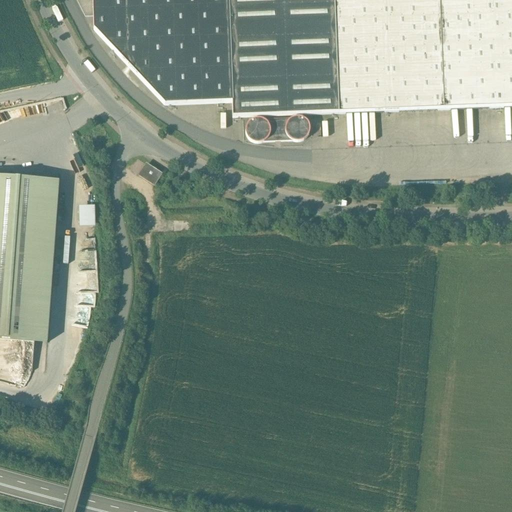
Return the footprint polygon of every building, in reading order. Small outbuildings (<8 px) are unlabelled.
[(511,0),(92,0),(92,32),(165,106),(232,104),(233,118),(511,108),(511,0)] [(308,125),(305,122),(302,120),(298,119),(294,120),(290,121),(287,124),(286,128),(285,132),(286,136),(289,140),(292,142),(296,143),(300,143),(303,142),(306,139),(308,136),(309,132),(309,128),(308,125)] [(264,121),(260,120),(256,120),(254,121),(250,123),(248,125),(246,131),(247,134),(248,139),(251,141),(255,143),(260,144),(266,141),(269,137),(271,133),(271,131),(269,125),(264,121)] [(161,175),(146,166),(139,176),(154,186),(161,175)] [(60,180),(0,175),(0,337),(50,341),(60,180)] [(77,207),(78,228),(94,227),(93,206),(77,207)] [(79,293),(98,292),(96,239),(84,240),(85,272),(78,272),(79,293)]
